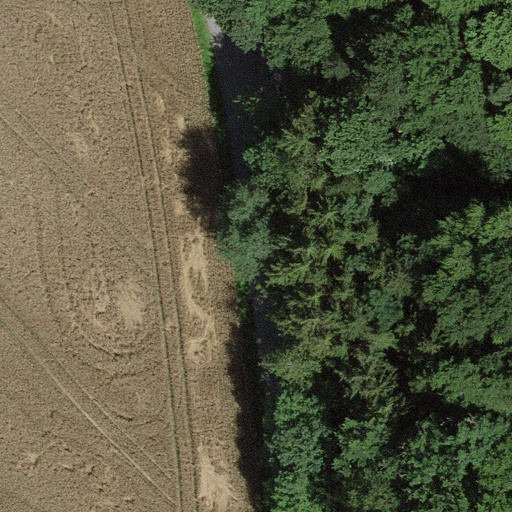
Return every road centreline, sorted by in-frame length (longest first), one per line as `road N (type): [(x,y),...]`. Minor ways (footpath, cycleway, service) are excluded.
road 1 (residential): [(224,0),(282,370),(292,511)]
road 2 (track): [(230,22),(511,189)]
